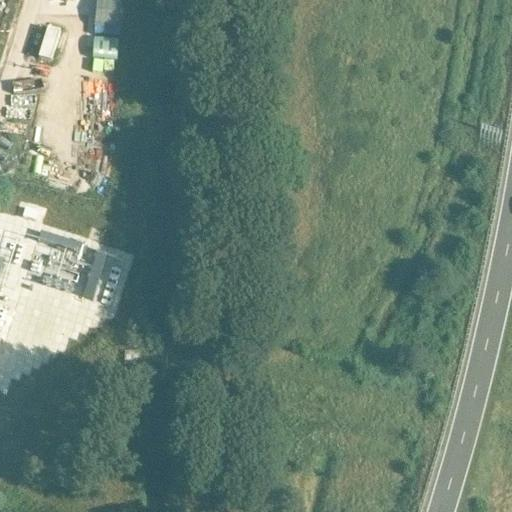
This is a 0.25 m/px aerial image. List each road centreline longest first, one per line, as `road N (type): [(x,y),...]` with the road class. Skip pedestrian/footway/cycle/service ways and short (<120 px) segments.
road 1 (unclassified): [(216,511),(237,0)]
road 2 (trunk): [(511,219),(444,511)]
